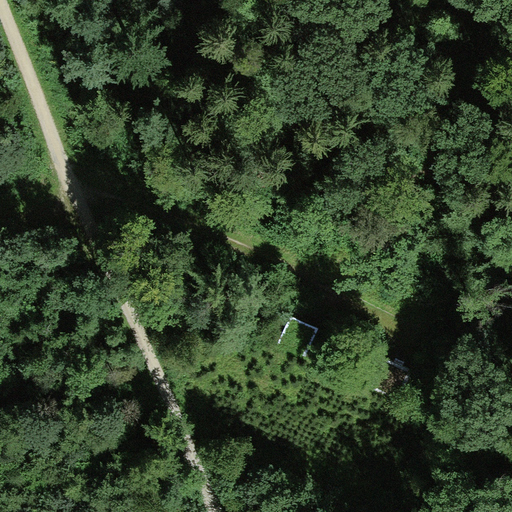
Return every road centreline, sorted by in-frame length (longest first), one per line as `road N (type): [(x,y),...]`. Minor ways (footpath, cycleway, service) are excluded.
road 1 (track): [(0,11),(67,193),(118,286),(217,511)]
road 2 (track): [(410,327),(199,225),(122,198),(67,193),(0,207)]
